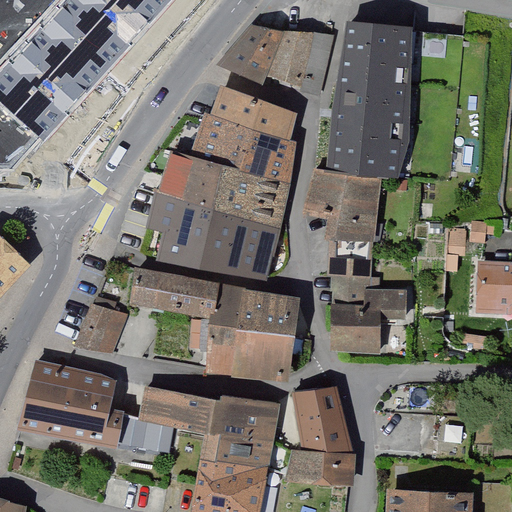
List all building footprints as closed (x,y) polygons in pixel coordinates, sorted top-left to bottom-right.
[(0,169),(11,169),(168,0),(58,0),(0,67),(0,169)] [(409,139),(413,23),(347,18),(326,167),(314,166),(311,175),(302,212),(327,217),(324,236),(328,237),(331,350),(381,354),(381,318),(406,318),(407,289),(371,287),(383,174),(399,176),(409,139)] [(252,25),(219,66),(264,87),(268,84),(303,90),(319,42),(315,34),(284,31),(252,25)] [(156,259),(267,279),(293,147),(282,144),(288,117),(215,89),(206,118),(199,115),(189,157),(171,150),(154,189),(147,226),(163,231),(156,259)] [(0,295),(25,269),(0,245),(0,295)] [(511,319),(511,266),(472,265),(471,318),(511,319)] [(291,299),(128,269),(121,305),(202,320),(202,375),(281,384),(291,299)] [(70,350),(110,358),(126,319),(88,308),(70,350)] [(114,382),(31,365),(18,429),(133,453),(135,443),(159,448),(164,426),(203,434),(186,511),(256,511),(279,406),(207,391),(205,399),(135,385),(128,416),(108,412),(114,382)] [(335,386),(285,396),(296,454),(287,455),(284,483),(345,490),(349,459),(335,386)] [(464,511),(465,493),(381,491),(380,511),(464,511)] [(0,511),(18,511),(0,502),(0,511)]
